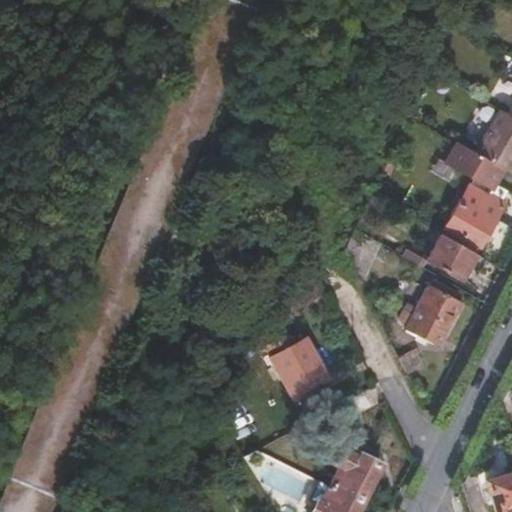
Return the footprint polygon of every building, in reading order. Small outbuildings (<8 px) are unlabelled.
[(511,115),(500,109),(478,153),(506,168),(511,171),(511,115)] [(463,202),(498,220),(507,201),(489,193),(492,187),(494,188),(505,168),(506,168),(478,153),(458,142),(447,163),(477,179),(474,186),(472,185),(463,202)] [(399,170),(391,165),(375,199),(383,203),(399,170)] [(375,199),(358,233),(366,237),(383,203),(375,199)] [(498,220),(463,202),(447,235),(481,253),(498,220)] [(366,237),(358,233),(348,251),(365,285),(385,246),(366,237)] [(481,253),(447,235),(441,233),(429,257),(424,266),(431,269),(434,262),(468,279),(481,253)] [(408,258),(424,266),(429,257),(413,249),(408,258)] [(294,312),(328,294),(320,279),(286,296),(294,312)] [(413,328),(420,331),(432,338),(446,344),(466,301),(434,284),(420,311),(408,305),(404,312),(413,328)] [(431,341),(432,338),(420,331),(418,335),(431,341)] [(284,377),(317,359),(305,339),(293,346),(287,336),(271,345),(276,354),(272,357),(284,377)] [(317,359),(284,377),(295,396),(298,394),(304,404),(321,395),(316,386),(328,379),(317,359)] [(368,394),(343,409),(348,418),(374,404),(368,394)] [(330,488),(363,504),(382,468),(362,458),(361,460),(343,452),(336,468),(340,470),(330,488)] [(511,511),(511,474),(487,482),(495,511),(511,511)] [(359,511),(363,504),(330,488),(322,504),(318,502),(312,511),(359,511)]
